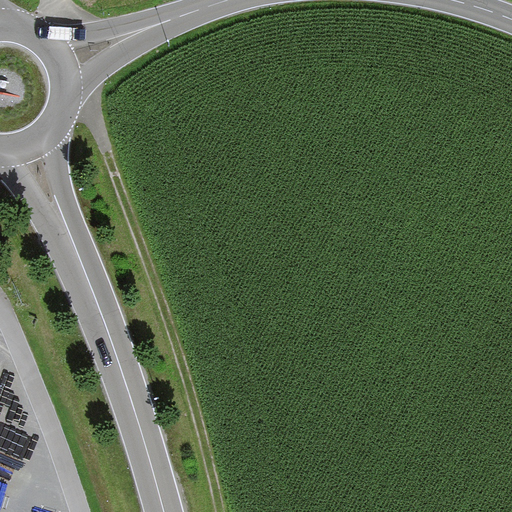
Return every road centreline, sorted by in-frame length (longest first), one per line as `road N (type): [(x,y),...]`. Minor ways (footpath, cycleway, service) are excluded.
road 1 (track): [(224,511),(175,327),(89,99),(66,64),(53,0)]
road 2 (primary): [(71,250),(145,435),(166,511)]
road 3 (tertiary): [(253,0),(211,7),(66,64)]
road 4 (primary): [(71,250),(56,129)]
